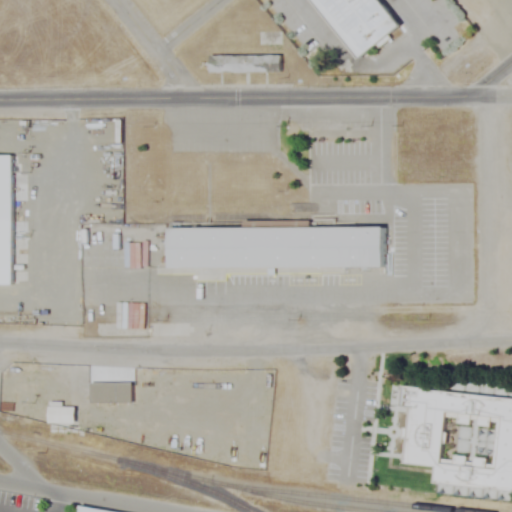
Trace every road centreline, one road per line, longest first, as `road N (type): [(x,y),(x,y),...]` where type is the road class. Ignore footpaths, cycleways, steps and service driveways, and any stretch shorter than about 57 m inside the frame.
road 1 (track): [(511,345),(176,352),(0,343)]
road 2 (residential): [(0,100),(511,95)]
road 3 (residential): [(194,99),(113,0)]
